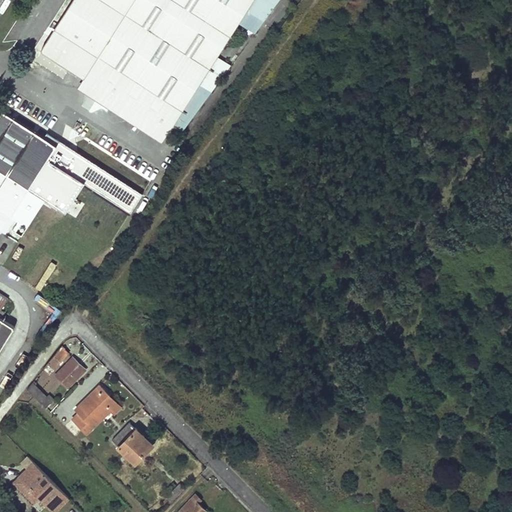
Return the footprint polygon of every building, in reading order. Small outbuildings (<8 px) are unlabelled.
[(84,77),(168,131),(169,132),(253,0),(72,0),(41,50),(84,77)] [(77,87),(161,141),(168,131),(84,77),(77,87)] [(0,170),(29,189),(45,199),(73,157),(56,146),(1,111),(0,112),(0,170)] [(0,230),(1,232),(29,189),(0,170),(0,230)] [(0,351),(15,328),(1,318),(5,313),(1,310),(9,300),(0,293),(0,351)] [(63,346),(45,368),(49,373),(69,351),(63,346)] [(74,357),(56,375),(68,387),(86,369),(74,357)] [(35,380),(28,389),(47,408),(55,400),(49,394),(47,397),(37,387),(39,384),(35,380)] [(89,397),(76,410),(79,413),(93,427),(111,410),(112,408),(105,400),(110,395),(101,385),(92,394),(93,395),(90,398),(89,397)] [(110,395),(105,400),(112,408),(111,410),(114,414),(122,407),(110,395)] [(93,427),(79,413),(73,419),(87,434),(93,427)] [(130,422),(113,440),(136,463),(153,445),(130,422)] [(34,463),(20,477),(54,511),(69,497),(34,463)] [(180,482),(166,497),(171,502),(185,487),(180,482)] [(196,494),(178,511),(203,511),(206,509),(198,502),(201,499),(196,494)]
